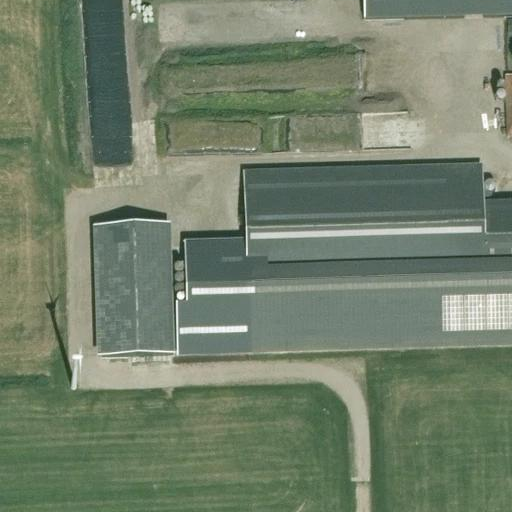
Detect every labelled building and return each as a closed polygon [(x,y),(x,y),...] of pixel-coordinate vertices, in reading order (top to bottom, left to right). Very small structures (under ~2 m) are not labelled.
[(511,0),(363,0),(364,21),(511,17),(511,0)] [(162,15),(163,42),(239,40),(240,53),(261,52),(262,64),(292,62),(291,42),(308,42),(308,29),(314,28),(314,10),(162,15)] [(482,140),(479,73),(491,72),(490,58),(444,60),(448,141),(482,140)] [(186,310),(176,310),(177,353),(511,342),(511,211),(481,212),(480,168),(244,176),(246,255),(184,257),(186,310)] [(192,180),(162,180),(162,216),(192,217),(192,180)]
